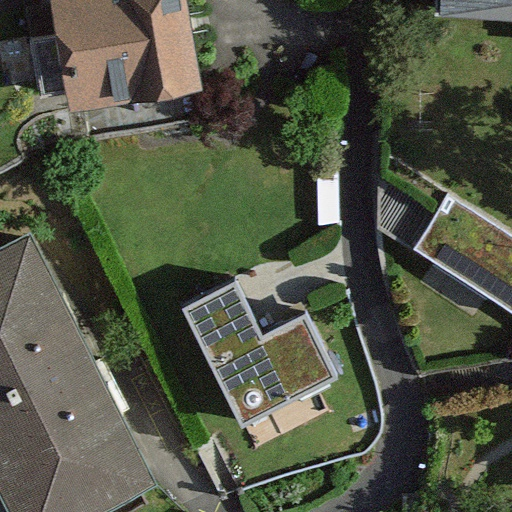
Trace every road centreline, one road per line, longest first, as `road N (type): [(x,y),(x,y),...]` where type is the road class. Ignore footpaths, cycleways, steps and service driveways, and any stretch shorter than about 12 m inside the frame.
road 1 (residential): [(381,0),(364,56),(356,175),(361,282),(398,428),(377,488),(350,511)]
road 2 (motorway): [(0,424),(108,452),(270,511)]
road 3 (motorway): [(511,87),(250,0)]
road 4 (unknown): [(391,384),(511,354)]
